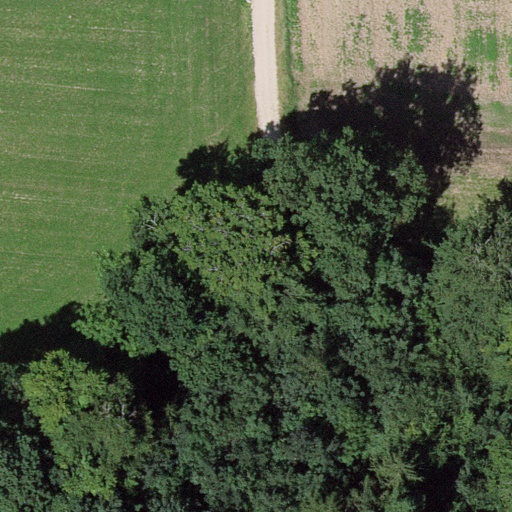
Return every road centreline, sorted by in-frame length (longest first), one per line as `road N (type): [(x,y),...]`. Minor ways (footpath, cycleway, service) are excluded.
road 1 (track): [(511,317),(344,236),(292,194),(0,491)]
road 2 (track): [(259,0),(263,72),(292,194)]
